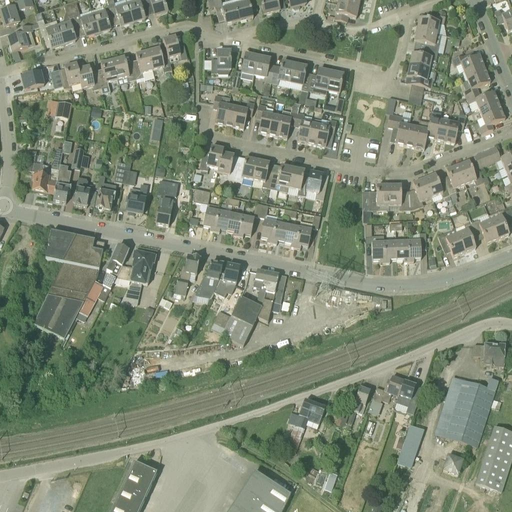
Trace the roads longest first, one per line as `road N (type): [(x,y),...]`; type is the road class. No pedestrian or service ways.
road 1 (residential): [(0,476),(202,430),(381,369),(479,324),(511,322)]
road 2 (residential): [(511,255),(445,281),(376,286),(2,209)]
road 3 (residential): [(202,138),(401,173),(511,133)]
road 4 (unknown): [(130,371),(248,354),(387,286)]
road 5 (residential): [(0,73),(198,23),(211,42),(233,37)]
road 6 (residential): [(233,37),(397,75),(411,11)]
road 7 (track): [(329,511),(202,430)]
road 8 (residential): [(2,209),(8,161),(0,88)]
